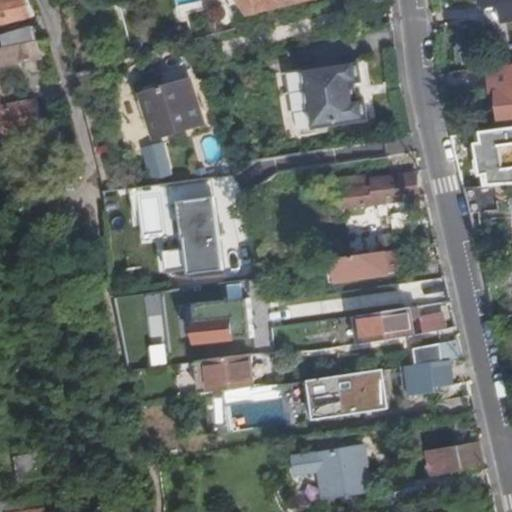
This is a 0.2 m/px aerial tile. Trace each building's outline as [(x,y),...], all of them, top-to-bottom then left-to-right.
[(0,0),(0,29),(33,21),(27,0),(0,0)] [(243,0),(247,14),(262,11),(259,0),(243,0)] [(259,0),(262,11),(310,0),(259,0)] [(511,0),(485,0),(487,7),(504,5),(507,22),(511,21),(511,0)] [(0,50),(37,45),(32,31),(2,39),(2,41),(0,41),(0,50)] [(0,67),(41,59),(37,45),(0,50),(0,134),(39,128),(34,105),(0,111),(0,110),(0,67)] [(511,123),(511,66),(491,69),(493,93),(500,93),(502,124),(511,123)] [(365,68),(311,73),(315,133),(369,128),(367,108),(360,108),(358,91),(366,90),(365,68)] [(193,86),(150,98),(162,137),(205,125),(193,86)] [(152,140),(162,137),(150,98),(140,101),(152,140)] [(511,186),(511,129),(486,133),(488,145),(481,146),(486,176),(493,175),(495,187),(511,186)] [(151,177),(173,172),(164,142),(143,148),(151,177)] [(417,175),(345,184),(345,192),(333,193),(336,216),(347,214),(346,208),(419,199),(417,175)] [(290,197),(292,211),(292,212),(310,210),(309,195),(290,196),(290,197)] [(191,275),(227,271),(218,197),(181,202),(191,275)] [(268,213),(292,211),(290,197),(267,200),(268,213)] [(389,254),(330,262),(333,284),(392,275),(389,254)] [(383,298),(386,315),(411,311),(409,293),(383,298)] [(251,301),(212,304),(214,321),(199,323),(201,343),(255,336),(251,301)] [(197,306),(199,323),(214,321),(212,304),(197,306)] [(428,336),(452,328),(445,308),(421,316),(428,336)] [(366,317),(369,342),(417,336),(413,311),(411,311),(386,315),(366,317)] [(35,332),(23,334),(25,349),(37,348),(35,332)] [(462,361),(458,344),(442,346),(444,364),(448,362),(462,361)] [(416,350),(419,367),(444,364),(442,346),(416,350)] [(258,387),(254,357),(201,364),(204,394),(258,387)] [(452,386),(448,362),(444,364),(419,367),(407,369),(412,398),(437,395),(436,389),(452,386)] [(390,412),(385,372),(335,378),(312,381),(315,406),(317,419),(317,421),(390,412)] [(67,387),(52,389),(59,429),(74,427),(67,387)] [(216,405),(211,406),(214,433),(219,433),(216,405)] [(413,422),(400,424),(401,427),(405,449),(418,447),(413,422)] [(481,444),(461,447),(466,472),(487,469),(481,444)] [(366,447),(297,458),(300,476),(323,473),(327,499),(374,492),(366,447)] [(435,477),(466,472),(461,447),(430,452),(435,477)] [(33,454),(13,458),(17,482),(37,479),(33,454)] [(136,461),(127,464),(131,475),(140,472),(136,461)] [(129,488),(116,489),(118,504),(131,502),(129,488)] [(119,506),(118,504),(116,489),(102,492),(105,508),(119,506)] [(42,511),(40,496),(0,503),(0,511),(42,511)]
